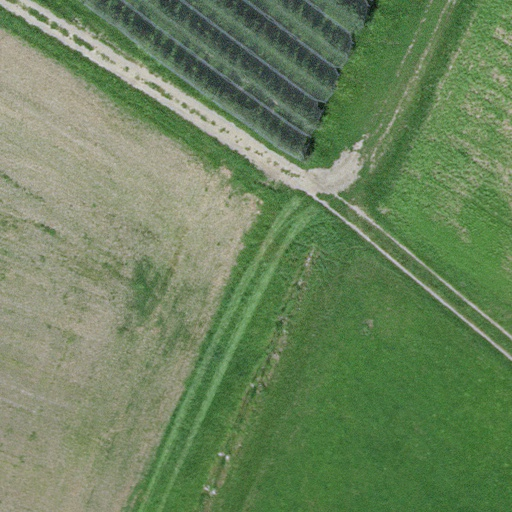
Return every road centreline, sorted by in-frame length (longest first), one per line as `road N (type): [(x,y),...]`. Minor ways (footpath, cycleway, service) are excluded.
road 1 (track): [(183,511),(349,212),(451,0)]
road 2 (track): [(349,212),(18,0)]
road 3 (track): [(349,212),(511,351)]
